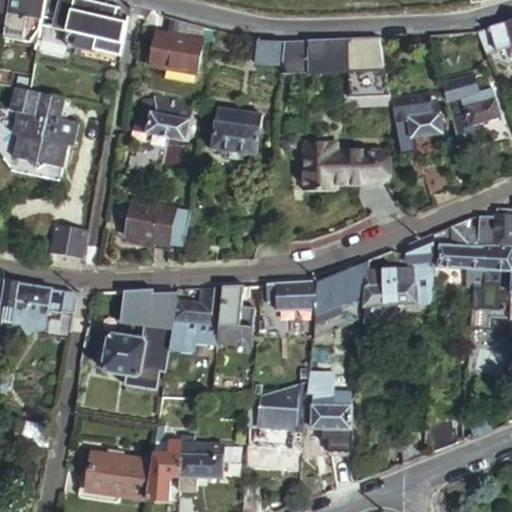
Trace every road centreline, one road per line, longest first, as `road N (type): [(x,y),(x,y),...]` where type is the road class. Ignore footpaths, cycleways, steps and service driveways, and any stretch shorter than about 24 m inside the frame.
road 1 (residential): [(0,270),(194,279),(325,266),(511,184)]
road 2 (residential): [(150,0),(270,27),(331,28),(434,21),(511,5)]
